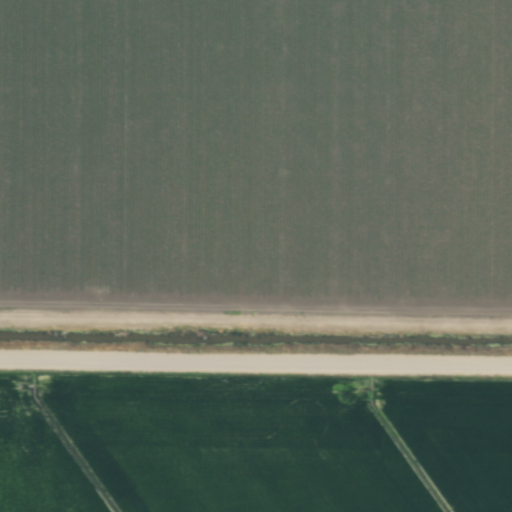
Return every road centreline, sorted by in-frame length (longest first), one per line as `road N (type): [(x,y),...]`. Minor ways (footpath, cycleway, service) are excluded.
road 1 (residential): [(0,351),(511,358)]
road 2 (track): [(511,327),(0,322)]
